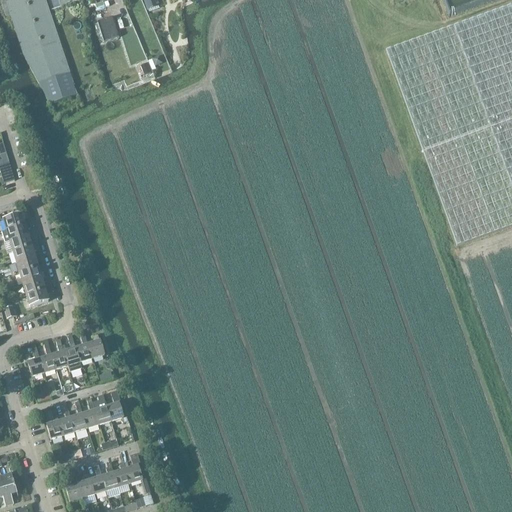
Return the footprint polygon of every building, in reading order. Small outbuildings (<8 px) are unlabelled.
[(24,57),(42,90),(49,105),(77,96),(69,74),(44,0),(15,0),(2,4),(6,17),(10,16),(12,20),(24,57)] [(155,0),(142,0),(146,12),(158,8),(155,0)] [(511,6),(386,52),(456,247),(511,226),(511,6)] [(117,21),(126,18),(122,8),(113,12),(117,21)] [(119,38),(113,18),(97,23),(104,43),(119,38)] [(29,225),(28,220),(24,221),(22,215),(3,220),(7,232),(29,225)] [(31,230),(29,225),(7,232),(3,233),(6,243),(10,242),(28,237),(27,231),(31,230)] [(28,237),(10,242),(13,253),(35,246),(34,241),(30,242),(28,237)] [(35,246),(13,253),(16,264),(35,258),(33,252),(37,251),(35,246)] [(35,258),(16,264),(20,275),(42,268),(41,263),(37,264),(35,258)] [(42,268),(20,275),(23,286),(42,280),(40,274),(43,273),(42,268)] [(43,286),(42,280),(23,286),(26,297),(49,290),(47,285),(43,286)] [(49,290),(26,297),(30,308),(48,302),(47,297),(50,295),(49,290)] [(6,303),(3,304),(7,319),(15,317),(12,307),(8,308),(6,303)] [(79,335),(81,341),(83,347),(76,350),(80,364),(92,361),(88,346),(84,334),(79,335)] [(88,346),(92,361),(104,357),(98,336),(93,338),(95,344),(88,346)] [(55,342),(59,355),(52,357),(56,372),(68,368),(62,348),(60,340),(55,342)] [(43,345),(47,358),(40,361),(44,375),(56,372),(52,357),(48,344),(43,345)] [(64,347),(62,348),(68,368),(80,364),(76,350),(74,344),(70,345),(72,351),(66,353),(64,347)] [(32,350),(35,362),(28,364),(32,379),(44,375),(40,361),(36,349),(32,350)] [(117,392),(110,394),(114,406),(106,408),(111,423),(123,419),(118,404),(120,404),(117,392)] [(98,398),(102,409),(94,412),(99,426),(111,423),(106,408),(103,397),(98,398)] [(87,402),(90,413),(82,415),(87,430),(99,426),(94,412),(91,400),(87,402)] [(74,404),(78,416),(70,419),(75,434),(87,430),(82,415),(78,403),(74,404)] [(55,411),(51,413),(54,424),(47,426),(51,441),(63,438),(59,422),(55,411)] [(70,419),(69,413),(64,414),(66,420),(59,422),(63,438),(75,434),(70,419)] [(140,467),(137,455),(130,458),(133,468),(125,471),(130,486),(142,482),(138,468),(140,467)] [(118,489),(113,474),(110,464),(106,465),(107,469),(106,470),(107,476),(102,478),(106,493),(118,489)] [(130,486),(125,471),(124,465),(119,466),(121,472),(113,474),(118,489),(130,486)] [(106,493),(102,478),(98,467),(94,468),(96,473),(97,479),(89,482),(94,496),(106,493)] [(11,475),(1,478),(9,506),(13,504),(11,495),(17,494),(11,475)] [(85,483),(78,485),(82,500),(94,496),(89,482),(88,476),(83,477),(85,483)] [(1,478),(0,478),(0,498),(3,498),(5,507),(9,506),(1,478)] [(73,486),(66,489),(70,504),(82,500),(78,485),(76,479),(71,481),(73,486)] [(150,494),(145,479),(142,480),(142,482),(141,482),(145,496),(150,494)] [(144,500),(137,502),(139,510),(146,507),(144,500)]
